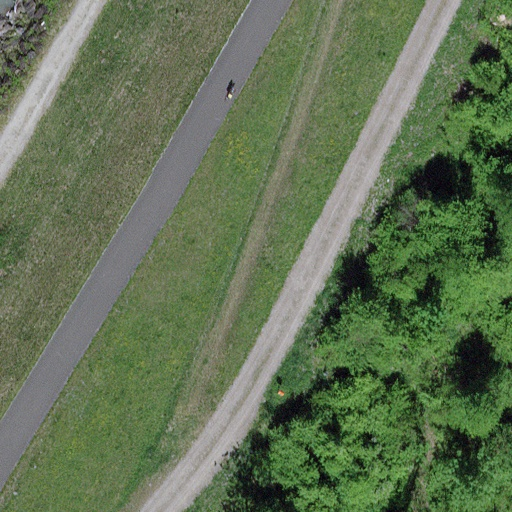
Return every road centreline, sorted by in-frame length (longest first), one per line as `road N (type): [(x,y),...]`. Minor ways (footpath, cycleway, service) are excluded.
road 1 (track): [(170,511),(462,0)]
road 2 (track): [(0,471),(280,0)]
road 3 (track): [(100,0),(0,166)]
